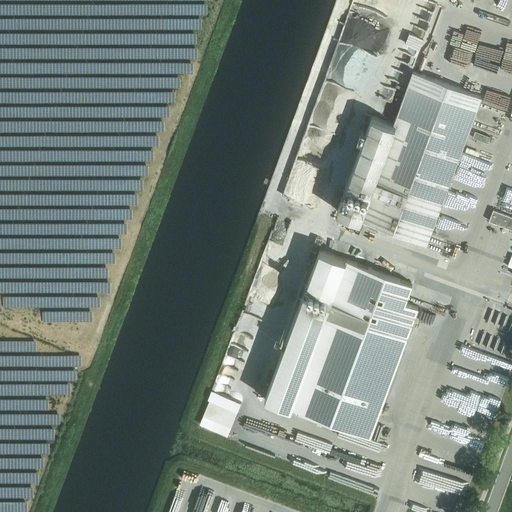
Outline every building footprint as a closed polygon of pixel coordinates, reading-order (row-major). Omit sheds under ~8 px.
[(408,12),(406,24),(420,27),(423,15),(408,12)] [(372,115),(337,209),(427,243),(481,95),(413,70),(393,123),(372,115)] [(511,216),(493,209),(489,220),(511,229),(511,216)] [(404,302),(411,283),(319,249),(264,397),(370,436),(418,307),(404,302)] [(200,422),(229,432),(241,398),(212,388),(200,422)] [(208,511),(209,499),(199,498),(200,490),(192,489),(188,511),(199,511),(200,511),(208,511)]
